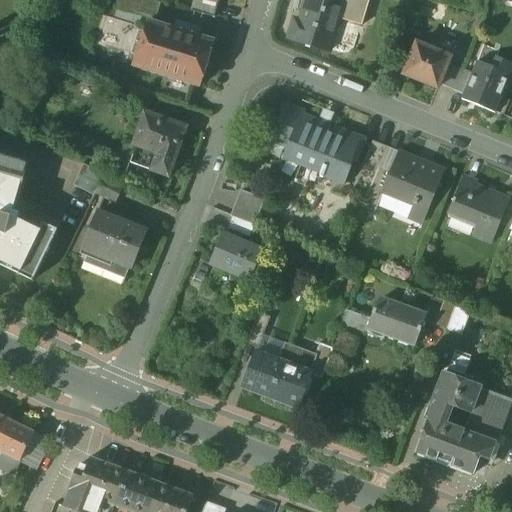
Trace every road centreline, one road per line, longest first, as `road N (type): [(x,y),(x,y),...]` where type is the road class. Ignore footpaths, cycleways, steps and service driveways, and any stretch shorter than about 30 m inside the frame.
road 1 (residential): [(252,53),(115,396)]
road 2 (tertiary): [(115,396),(415,511)]
road 3 (residential): [(511,154),(252,53)]
road 4 (residential): [(91,386),(31,511)]
